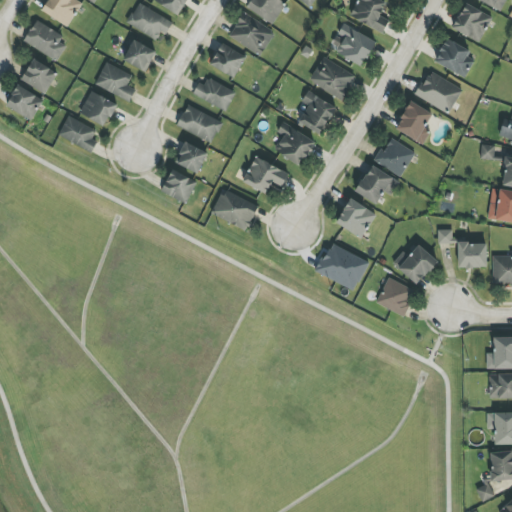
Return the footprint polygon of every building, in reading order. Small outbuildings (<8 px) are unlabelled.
[(68,27),(82,3),(77,0),(49,0),(43,11),(68,27)] [(153,0),(178,16),(187,0),(153,0)] [(274,25),(286,3),(280,0),(251,0),(247,8),(274,25)] [(389,20),(380,16),(387,2),(381,0),(358,0),(350,18),(383,33),(389,20)] [(478,0),(500,12),(506,0),(478,0)] [(167,34),(173,21),(137,4),(127,25),(158,39),(161,32),(167,34)] [(491,15),(464,4),(453,30),(481,42),(491,15)] [(229,37),(261,56),(275,33),(244,13),(229,37)] [(24,41),(57,61),(69,42),(36,21),(24,41)] [(333,42),(339,46),(336,52),(362,67),(376,42),(344,23),(333,42)] [(474,60),(467,57),(470,50),(445,39),(435,63),(466,77),(474,60)] [(145,72),(156,52),(134,40),(123,60),(145,72)] [(246,57),(223,43),(210,64),(233,78),(246,57)] [(341,101),(356,77),(324,57),(309,81),(341,101)] [(47,93),(57,71),(31,60),(22,82),(47,93)] [(95,84),(129,102),(136,90),(127,86),(132,76),(106,62),(95,84)] [(451,113),(462,87),(427,72),(416,98),(451,113)] [(227,111),(236,92),(208,79),(205,86),(199,83),(193,96),(227,111)] [(6,108),(33,120),(43,98),(16,86),(6,108)] [(321,135),(336,107),(308,91),(302,102),(308,105),(298,122),(321,135)] [(116,103),(90,92),(80,115),(107,126),(116,103)] [(423,145),(430,132),(424,129),(433,113),(411,101),(395,129),(423,145)] [(177,127),(213,143),(222,121),(187,106),(177,127)] [(511,116),(511,121),(504,119),(499,136),(511,140),(511,116)] [(97,142),(92,139),(96,130),(68,117),(58,136),(92,152),(97,142)] [(316,143),(284,122),(277,132),(283,136),(274,150),(300,167),(316,143)] [(416,153),(390,137),(375,161),(401,177),(416,153)] [(198,174),(208,153),(185,142),(175,163),(198,174)] [(494,146),(481,145),(480,159),(494,160),(494,146)] [(243,183),(266,193),(272,182),(283,187),(289,173),(255,157),(243,183)] [(502,185),(511,187),(511,157),(507,157),(502,185)] [(356,192),(376,204),(384,191),(391,196),(400,181),(371,165),(356,192)] [(197,180),(171,170),(162,193),(187,204),(197,180)] [(212,215),(247,231),(258,205),(223,189),(212,215)] [(511,191),(499,190),(498,205),(490,204),(488,220),(511,222),(511,191)] [(376,213),(350,199),(336,224),(362,238),(376,213)] [(453,230),(438,230),(438,244),(452,244),(453,230)] [(369,262),(331,243),(316,272),(355,291),(369,262)] [(486,243),(458,244),(459,268),(487,268),(486,243)] [(403,252),(392,264),(417,285),(438,261),(419,245),(409,257),(403,252)] [(511,255),(492,256),(493,284),(510,283),(510,287),(511,287),(511,255)] [(416,291),(388,278),(376,303),(403,317),(416,291)] [(511,337),(494,338),(494,353),(486,354),(487,370),(511,368),(511,337)] [(511,374),(489,375),(489,400),(511,398),(511,374)] [(511,444),(511,412),(487,413),(487,430),(495,429),(495,445),(511,444)] [(511,480),(511,451),(491,452),(491,481),(511,480)] [(495,496),(488,484),(476,489),(483,502),(495,496)] [(511,511),(511,500),(498,511),(511,511)]
